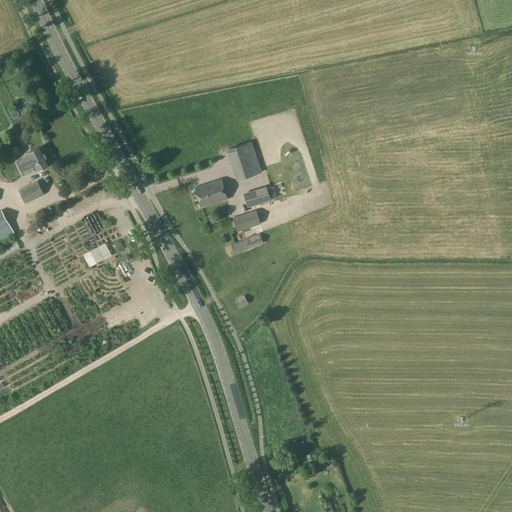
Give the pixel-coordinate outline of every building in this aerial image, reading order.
[(237,177),(262,169),(253,141),(228,150),(237,177)] [(27,154),(28,156),(17,161),(24,175),(35,169),(36,171),(50,164),(41,146),(27,154)] [(201,208),(227,199),(220,179),(195,188),(201,208)] [(44,194),(38,182),(19,191),(26,204),(44,194)] [(247,207),(270,199),(266,187),(243,195),(247,207)] [(0,210),(0,239),(14,232),(2,210),(0,210)] [(54,225),(64,220),(60,212),(50,216),(54,225)] [(237,231),(260,224),(256,212),(233,219),(237,231)] [(235,254),(263,243),(259,234),(232,246),(235,254)] [(238,308),(247,303),(243,296),(234,302),(238,308)] [(313,451),(304,454),(306,460),(315,458),(313,451)]
